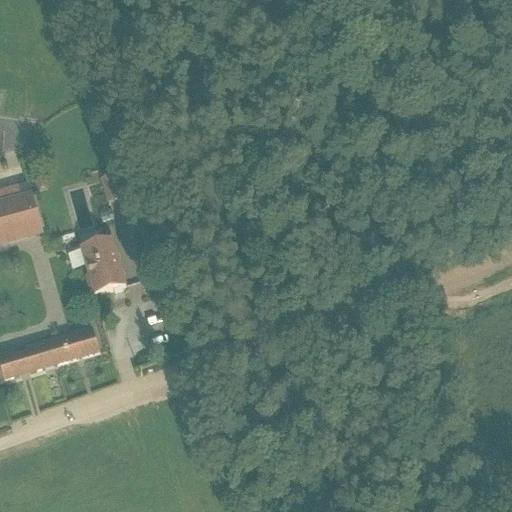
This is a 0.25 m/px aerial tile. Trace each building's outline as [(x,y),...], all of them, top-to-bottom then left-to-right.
[(94,179),(83,182),(88,207),(99,205),(94,179)] [(44,182),(34,185),(36,193),(46,191),(44,182)] [(32,197),(0,205),(0,245),(42,234),(32,197)] [(112,241),(80,250),(94,298),(125,289),(112,241)] [(151,269),(139,273),(143,284),(155,281),(151,269)] [(69,336),(24,350),(31,374),(30,374),(31,375),(99,355),(98,349),(94,334),(71,341),(69,336)] [(0,382),(3,381),(4,384),(19,379),(19,378),(18,378),(11,353),(0,356),(0,382)]
